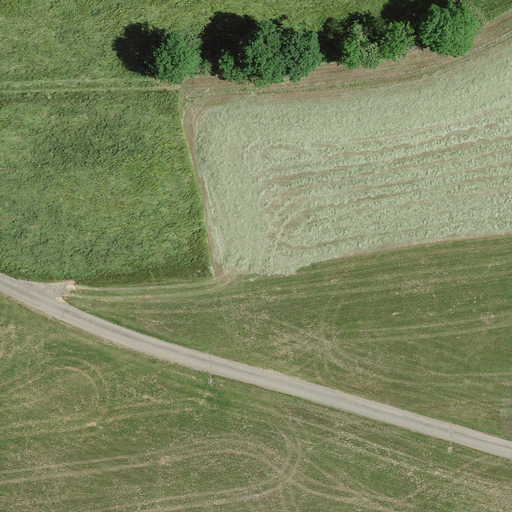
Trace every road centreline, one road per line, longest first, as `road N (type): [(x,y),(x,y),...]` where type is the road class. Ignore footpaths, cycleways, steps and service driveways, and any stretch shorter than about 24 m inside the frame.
road 1 (unclassified): [(511,448),(142,340),(0,277)]
road 2 (track): [(0,89),(364,66),(511,26)]
